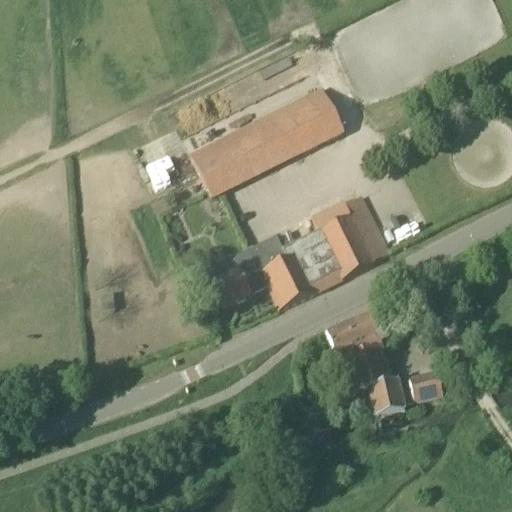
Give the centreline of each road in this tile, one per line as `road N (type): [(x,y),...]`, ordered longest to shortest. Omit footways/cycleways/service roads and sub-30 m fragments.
road 1 (tertiary): [(0,446),(180,380),(412,265)]
road 2 (track): [(511,441),(445,346),(416,283)]
